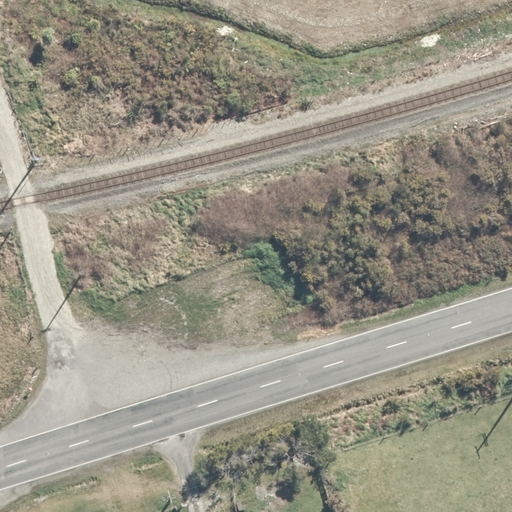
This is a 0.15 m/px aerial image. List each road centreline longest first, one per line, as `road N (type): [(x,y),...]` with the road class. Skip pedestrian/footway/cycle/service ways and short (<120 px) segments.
road 1 (primary): [(511,307),(0,467)]
road 2 (unknown): [(32,220),(79,442)]
